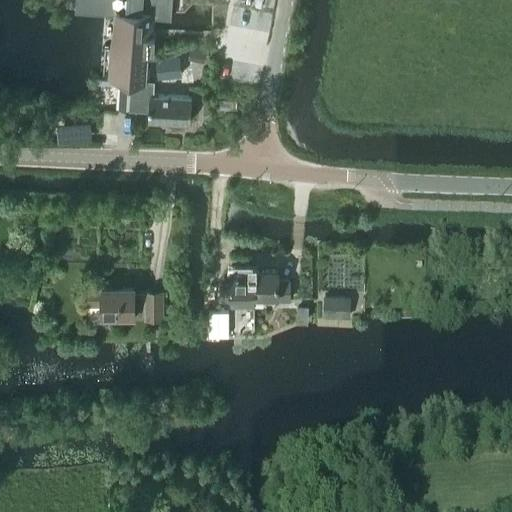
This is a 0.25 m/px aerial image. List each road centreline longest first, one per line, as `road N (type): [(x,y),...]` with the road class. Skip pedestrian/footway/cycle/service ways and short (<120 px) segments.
road 1 (tertiary): [(511,188),(302,177),(256,167)]
road 2 (tertiary): [(256,167),(0,155)]
road 3 (unclassified): [(256,167),(286,0)]
